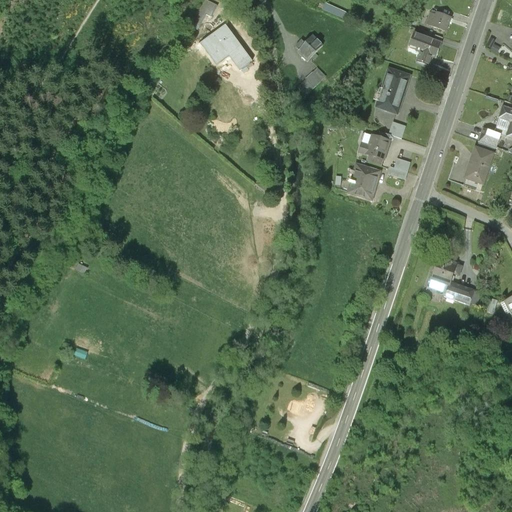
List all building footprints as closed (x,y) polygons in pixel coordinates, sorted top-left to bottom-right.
[(328,2),(325,10),(347,20),(350,13),(328,2)] [(450,20),(436,15),(431,28),(445,33),(450,20)] [(233,32),(230,27),(212,38),(210,36),(203,41),(208,48),(217,63),(230,54),(231,56),(233,55),(242,69),(254,62),(242,43),(239,45),(232,34),(233,32)] [(441,45),(414,36),(410,48),(416,50),(414,54),(419,55),(416,64),(427,68),(430,59),(435,61),(441,45)] [(323,48),(312,38),(297,53),(308,64),(323,48)] [(498,52),(500,43),(493,41),(490,50),(498,52)] [(298,89),(305,97),(325,78),(317,70),(298,89)] [(395,76),(388,73),(381,94),(380,94),(376,105),(382,107),(381,110),(395,115),(401,99),(403,100),(409,82),(401,79),(403,75),(396,73),(395,76)] [(511,110),(502,108),(499,119),(511,123),(506,137),(511,138),(511,110)] [(483,130),(478,143),(496,149),(500,136),(483,130)] [(389,144),(372,139),(369,149),(362,147),(359,155),(383,162),(389,144)] [(493,155),(476,149),(465,179),(482,185),(493,155)] [(390,175),(408,179),(413,161),(399,158),(397,168),(392,166),(390,175)] [(378,175),(356,168),(352,185),(349,184),(349,185),(350,186),(350,187),(353,188),(353,186),(354,187),(351,197),(371,203),(377,184),(375,184),(378,175)] [(438,260),(432,281),(450,286),(450,284),(453,275),(458,276),(461,267),(456,266),(456,265),(438,260)] [(480,294),(450,284),(450,286),(432,281),(429,288),(447,294),(445,298),(476,308),(480,294)]
